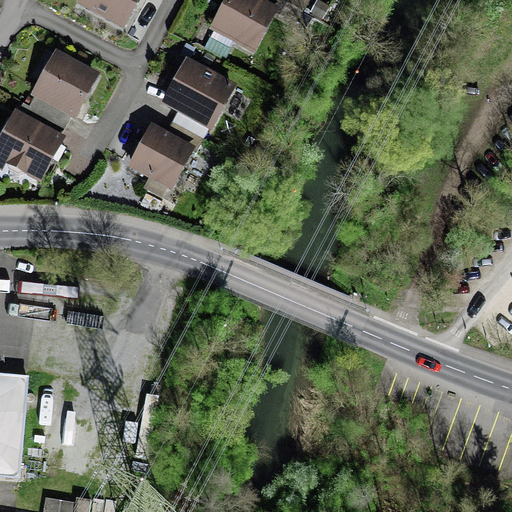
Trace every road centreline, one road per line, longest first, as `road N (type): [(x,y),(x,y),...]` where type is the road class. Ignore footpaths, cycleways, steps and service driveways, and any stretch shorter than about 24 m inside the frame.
road 1 (secondary): [(0,234),(121,236),(511,387)]
road 2 (residential): [(14,4),(143,65)]
